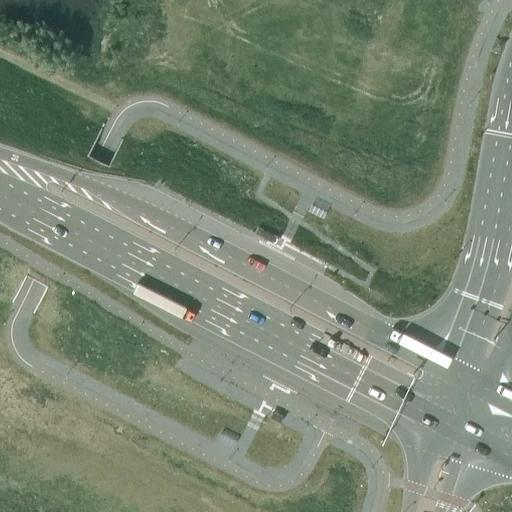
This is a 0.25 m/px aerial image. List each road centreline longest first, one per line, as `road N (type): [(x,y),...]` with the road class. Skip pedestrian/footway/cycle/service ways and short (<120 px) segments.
road 1 (secondary): [(449,370),(138,207),(0,156)]
road 2 (secondary): [(0,191),(434,416)]
road 3 (tertiary): [(511,124),(491,247),(449,370)]
